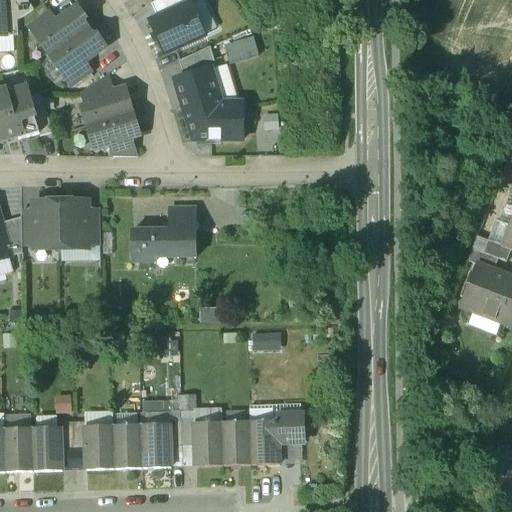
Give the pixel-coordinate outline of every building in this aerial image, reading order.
[(25,0),(3,0),(6,38),(18,37),(17,23),(34,11),(25,0)] [(187,0),(161,0),(151,7),(157,20),(190,5),(187,0)] [(157,20),(150,23),(165,56),(205,38),(190,5),(157,20)] [(56,25),(55,26),(37,39),(50,58),(88,32),(82,23),(85,21),(77,10),(56,25)] [(49,15),(30,29),(37,39),(55,26),(56,25),(49,15)] [(88,32),(50,58),(64,78),(82,65),(84,64),(105,49),(97,38),(94,40),(88,32)] [(179,64),(184,79),(212,72),(216,70),(210,50),(179,64)] [(82,65),(64,78),(71,88),(91,74),(84,64),(82,65)] [(184,79),(176,83),(195,142),(243,142),(244,107),(222,108),(212,72),(184,79)] [(108,76),(80,96),(84,108),(97,105),(96,99),(113,94),(108,76)] [(113,94),(96,99),(97,105),(84,108),(81,109),(87,129),(133,115),(125,90),(113,94)] [(5,93),(0,94),(0,144),(18,139),(19,142),(39,136),(40,136),(34,117),(26,91),(7,97),(5,93)] [(46,113),(34,117),(40,136),(39,136),(40,139),(52,135),(46,113)] [(133,115),(87,129),(94,152),(109,147),(132,140),(140,138),(133,115)] [(132,140),(109,147),(112,159),(137,159),(132,140)] [(60,204),(33,204),(34,214),(34,248),(34,252),(61,252),(60,204)] [(88,213),(87,204),(60,204),(61,252),(88,251),(88,248),(88,247),(87,213),(88,213)] [(195,211),(169,211),(169,233),(132,233),(132,264),(155,264),(155,253),(176,253),(177,258),(195,258),(195,211)] [(100,247),(100,213),(88,213),(87,213),(88,247),(88,248),(100,247)] [(34,214),(22,215),(22,221),(22,248),(34,248),(34,214)] [(511,219),(501,248),(500,250),(510,254),(511,254),(511,219)] [(0,220),(0,260),(11,257),(1,225),(0,220)] [(22,221),(1,225),(11,257),(23,257),(22,248),(22,221)] [(501,248),(488,243),(483,255),(497,261),(506,264),(510,254),(500,250),(501,248)] [(483,255),(472,251),(466,264),(477,269),(477,267),(493,273),(497,261),(483,255)] [(511,281),(493,273),(477,267),(477,269),(461,310),(511,330),(511,327),(511,281)] [(276,408),(250,408),(250,424),(277,424),(276,418),(276,408)] [(302,417),(290,418),(291,445),(303,445),(302,417)] [(290,418),(276,418),(277,424),(278,424),(279,446),(291,445),(290,418)] [(181,421),(170,421),(170,427),(170,449),(182,449),(181,421)] [(195,421),(181,421),(182,449),(194,449),(194,426),(195,426),(195,421)] [(85,424),(73,425),(73,453),(86,452),(85,429),(85,424)] [(250,424),(250,425),(251,468),(280,467),(279,446),(278,424),(277,424),(250,424)] [(73,425),(60,425),(60,430),(61,453),(73,453),(73,425)] [(195,426),(194,426),(194,449),(195,470),(223,469),(222,425),(195,426)] [(250,425),(222,425),(223,469),(251,468),(250,425)] [(170,427),(141,428),(142,471),(171,470),(170,449),(170,427)] [(113,428),(85,429),(86,452),(86,473),(115,472),(113,428)] [(141,428),(113,428),(115,472),(142,471),(141,428)] [(60,430),(32,431),(34,475),(62,474),(61,453),(60,430)] [(32,431),(5,432),(6,475),(34,475),(32,431)] [(511,453),(498,454),(498,468),(499,479),(511,478),(511,453)] [(498,468),(484,468),(485,479),(499,479),(498,468)]
